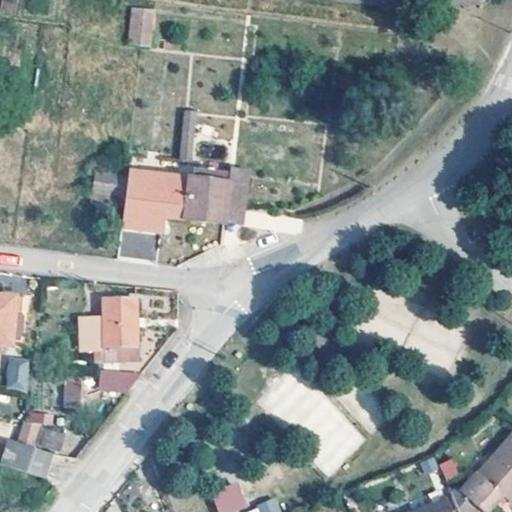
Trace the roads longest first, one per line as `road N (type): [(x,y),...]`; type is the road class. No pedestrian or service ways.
road 1 (residential): [(243,289),(69,511)]
road 2 (residential): [(0,259),(243,289)]
road 3 (residential): [(421,183),(243,289)]
road 4 (residential): [(511,74),(468,142),(421,183)]
road 5 (residential): [(511,287),(472,260),(421,183)]
